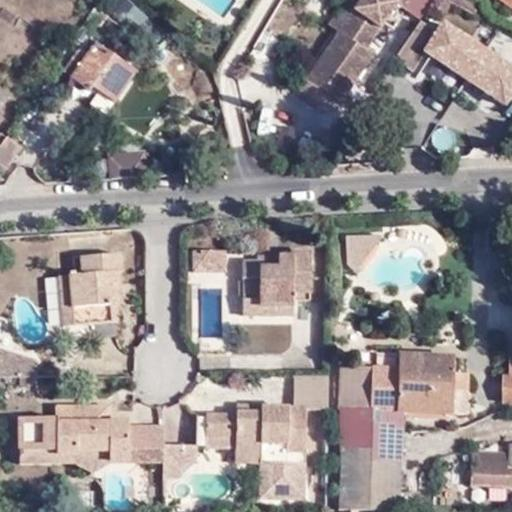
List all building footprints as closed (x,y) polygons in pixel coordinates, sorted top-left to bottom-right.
[(108,9),(101,0),(85,24),(93,31),(108,9)] [(420,19),(423,21),(437,0),(359,0),(337,33),(305,79),(340,104),(373,58),(364,51),(397,4),(420,19)] [(326,26),(337,33),(359,0),(332,0),(331,2),(339,8),(326,26)] [(511,0),(490,0),(511,14),(511,0)] [(433,28),(419,50),(423,53),(503,104),(511,91),(511,90),(511,64),(440,18),(433,28)] [(423,21),(420,19),(393,60),(411,72),(423,53),(419,50),(433,28),(423,21)] [(108,52),(106,56),(92,47),(71,80),(91,93),(95,88),(116,102),(135,70),(108,52)] [(1,87),(0,88),(0,119),(15,96),(1,87)] [(22,147),(7,137),(0,147),(0,163),(8,168),(22,147)] [(115,173),(146,169),(143,149),(113,153),(115,173)] [(190,249),(191,271),(227,269),(226,246),(190,249)] [(85,325),(122,323),(121,305),(117,305),(116,287),(125,287),(127,287),(126,272),(127,272),(127,254),(73,257),(74,277),(65,276),(66,306),(83,305),(85,325)] [(258,302),(258,314),(298,313),(298,292),(314,292),(314,255),(296,254),(295,257),(261,257),(262,261),(245,260),(245,301),(258,302)] [(117,305),(121,305),(126,304),(125,287),(116,287),(117,305)] [(258,302),(245,301),(246,314),(258,314),(258,302)] [(83,305),(66,306),(68,326),(85,325),(83,305)] [(507,373),(499,373),(499,402),(511,402),(511,345),(507,346),(507,373)] [(0,377),(24,377),(42,377),(41,360),(0,346),(0,377)] [(398,369),(342,367),(341,408),(405,410),(471,412),(472,392),(465,381),(455,380),(456,357),(399,355),(398,369)] [(42,385),(42,377),(24,377),(24,386),(42,385)] [(240,405),(240,413),(266,412),(266,405),(240,405)] [(275,412),(266,412),(240,413),(213,414),(213,439),(240,439),(242,464),(254,464),(293,463),(293,454),(311,454),(310,407),(277,406),(275,412)] [(341,408),(342,421),(340,508),(402,510),(403,485),(403,466),(405,410),(341,408)] [(64,409),(63,421),(113,421),(113,410),(64,409)] [(134,421),(113,421),(63,421),(26,420),(26,453),(62,454),(62,457),(82,458),(82,454),(114,455),(114,462),(135,461),(134,421)] [(154,439),(143,439),(143,460),(154,460),(154,439)] [(196,445),(166,445),(167,479),(176,478),(176,466),(197,465),(196,445)] [(481,463),(474,463),(473,485),(511,485),(511,463),(498,464),(498,453),(481,452),(481,463)] [(300,464),(254,464),(253,501),(299,501),(300,464)] [(438,467),(403,466),(403,485),(437,485),(438,467)]
